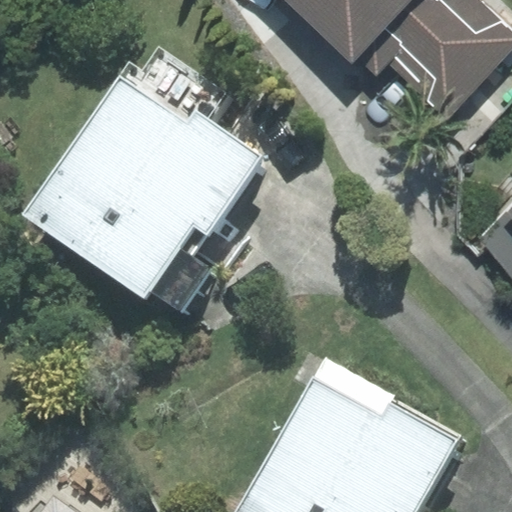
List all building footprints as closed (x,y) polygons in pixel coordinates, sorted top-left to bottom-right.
[(311,0),(375,62),(387,49),(459,118),(511,63),(511,13),(498,0),(311,0)] [(229,253),(289,163),(153,73),(49,231),(170,311),(215,244),(229,253)] [(511,217),(494,238),(511,252),(511,217)] [(254,511),(446,511),(484,449),(333,358),(254,511)] [(72,511),(58,503),(52,511),(72,511)]
